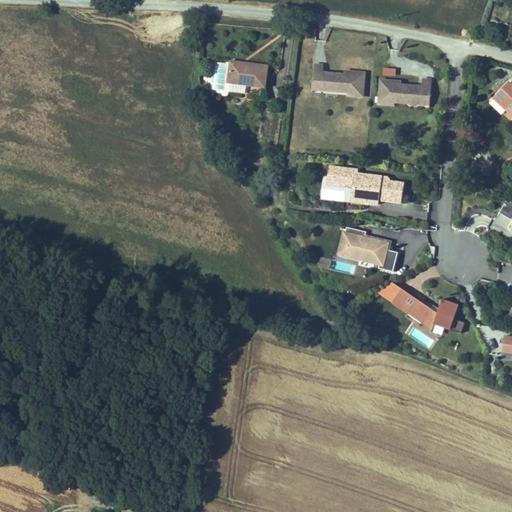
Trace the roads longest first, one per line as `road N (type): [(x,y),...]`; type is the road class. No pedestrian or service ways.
road 1 (unclassified): [(36,0),(292,13),(458,44)]
road 2 (residential): [(458,44),(444,224),(456,258)]
